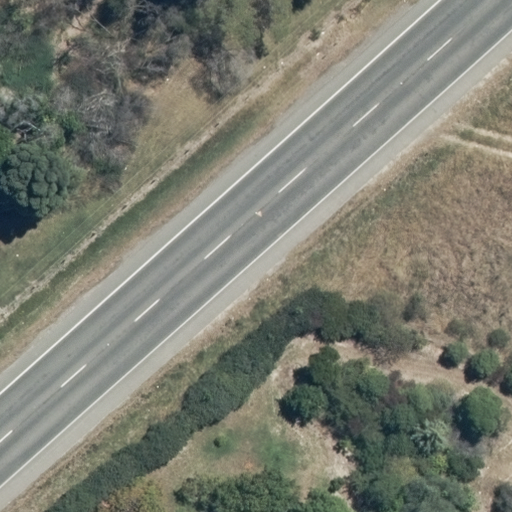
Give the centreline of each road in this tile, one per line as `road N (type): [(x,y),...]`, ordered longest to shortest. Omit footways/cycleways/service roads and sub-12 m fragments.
road 1 (trunk): [(0,439),(492,0)]
road 2 (trunk): [(172,0),(0,171)]
